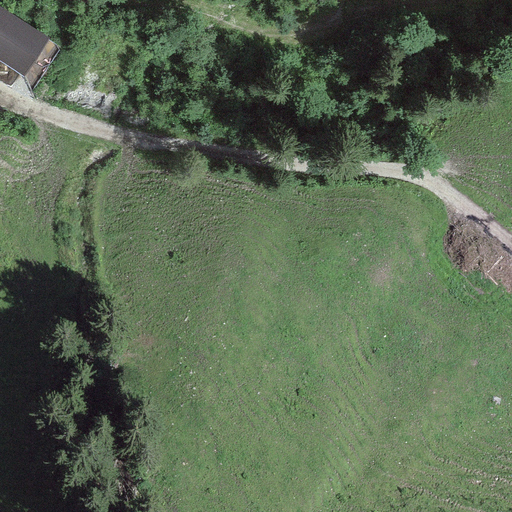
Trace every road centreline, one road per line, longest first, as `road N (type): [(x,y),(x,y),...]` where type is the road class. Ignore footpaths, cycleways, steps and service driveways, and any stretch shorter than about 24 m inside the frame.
road 1 (track): [(400,168),(225,156),(74,128),(0,91)]
road 2 (track): [(412,0),(277,19),(147,0)]
road 3 (track): [(400,168),(429,171),(457,188),(511,247)]
